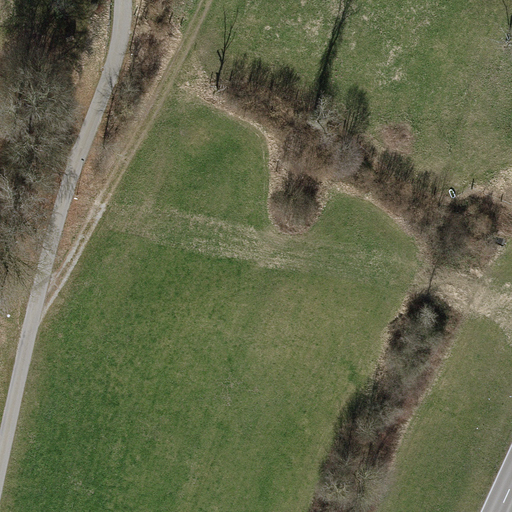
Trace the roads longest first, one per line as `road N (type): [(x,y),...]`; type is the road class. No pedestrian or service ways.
road 1 (residential): [(0,473),(59,201),(113,58),(121,0)]
road 2 (track): [(23,359),(14,336),(61,116),(43,0)]
road 3 (track): [(34,307),(205,0)]
